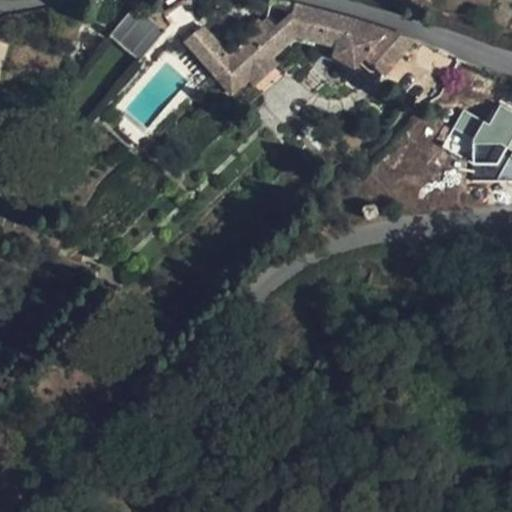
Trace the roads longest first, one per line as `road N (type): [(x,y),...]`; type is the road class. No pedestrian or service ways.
road 1 (residential): [(164,511),(215,357),(270,281),(354,232),(426,214),(511,208)]
road 2 (residential): [(511,72),(469,49),(315,0)]
